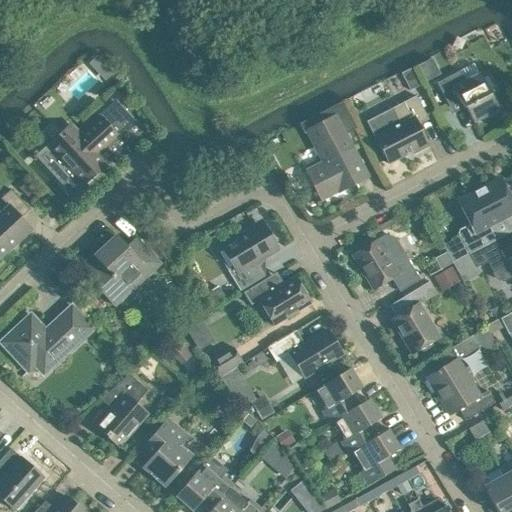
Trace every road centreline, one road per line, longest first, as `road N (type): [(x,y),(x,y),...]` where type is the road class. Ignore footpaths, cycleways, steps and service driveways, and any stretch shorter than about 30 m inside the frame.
road 1 (residential): [(0,304),(122,187),(152,189),(172,220),(191,224),(257,188),(278,192),(312,245)]
road 2 (residential): [(312,245),(474,511)]
road 3 (residential): [(511,142),(495,143),(312,245)]
road 4 (residential): [(138,511),(0,390)]
